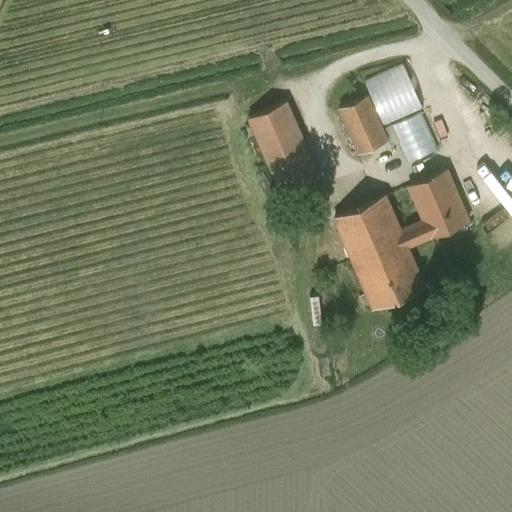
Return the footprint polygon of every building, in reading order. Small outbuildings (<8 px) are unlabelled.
[(387,139),(367,94),(339,107),(359,152),(387,139)] [(318,176),(285,100),(249,116),(282,192),(318,176)] [(446,168),(409,184),(424,219),(431,235),(431,236),(468,220),(446,168)] [(385,194),(334,216),(373,307),(424,285),(407,245),(400,229),(385,194)] [(424,219),(400,229),(407,245),(431,235),(424,219)]
